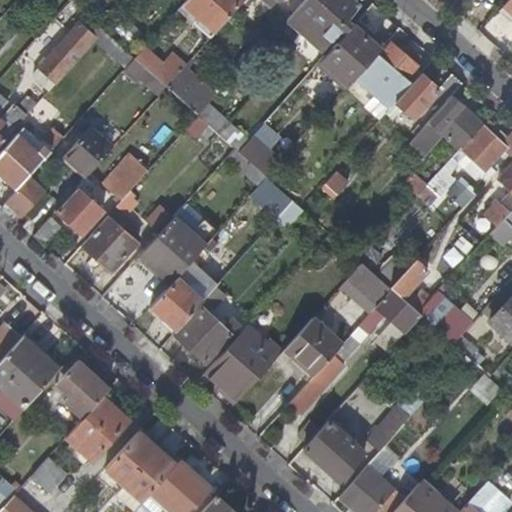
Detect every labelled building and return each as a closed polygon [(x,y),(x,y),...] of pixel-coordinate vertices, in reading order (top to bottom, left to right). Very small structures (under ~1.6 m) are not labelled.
[(185,0),(177,9),(209,37),(242,0),(185,0)] [(361,5),(355,0),(300,0),(286,16),(303,32),(327,54),(352,25),(347,20),(361,5)] [(511,0),(507,0),(502,6),(511,14),(511,0)] [(40,67),(56,81),(94,39),(102,29),(97,25),(90,18),(84,26),(80,23),(40,67)] [(384,45),(356,21),(354,23),(381,47),(384,45)] [(322,59),(349,83),(356,75),(376,53),(381,47),(354,23),(352,25),(327,54),(322,59)] [(94,39),(125,67),(134,58),(102,29),(94,39)] [(356,75),(390,106),(411,83),(406,79),(417,66),(389,42),(378,54),(376,53),(356,75)] [(175,75),(143,47),(134,58),(149,72),(165,86),(175,75)] [(140,83),(142,80),(149,72),(134,58),(125,67),(124,69),(140,83)] [(217,93),(185,64),(175,75),(165,86),(197,115),(210,101),(217,93)] [(149,72),(142,80),(158,94),(165,86),(149,72)] [(428,100),(438,109),(450,96),(462,83),(451,73),(436,90),(419,75),(411,83),(390,106),(384,113),(392,119),(400,109),(411,119),(428,100)] [(0,103),(5,99),(0,94),(0,143),(37,103),(27,94),(16,106),(14,104),(0,119),(0,103)] [(442,133),(458,148),(459,147),(480,124),(450,96),(438,109),(409,143),(422,155),(442,133)] [(28,115),(42,126),(56,109),(42,98),(28,115)] [(227,117),(210,101),(197,115),(208,125),(215,131),(227,117)] [(197,138),(208,125),(197,115),(186,128),(197,138)] [(229,119),(217,132),(234,148),(239,152),(251,138),(230,119),(229,119)] [(489,120),(484,126),(494,135),(499,130),(489,120)] [(477,178),(484,184),(511,153),(511,132),(508,137),(499,130),(494,135),(484,126),(462,149),(459,147),(458,148),(451,156),(457,161),(465,152),(485,170),(477,178)] [(0,153),(0,174),(16,189),(28,175),(63,136),(54,127),(40,142),(44,146),(37,153),(30,147),(34,142),(28,137),(24,141),(17,134),(0,153)] [(63,155),(85,176),(86,174),(110,148),(88,127),(63,155)] [(282,158),(255,133),(251,138),(239,152),(266,176),(282,158)] [(105,184),(122,199),(130,190),(150,168),(132,153),(105,184)] [(483,214),(496,226),(511,208),(511,164),(498,180),(511,192),(511,197),(508,195),(501,202),(497,199),(483,214)] [(335,170),(324,182),(336,193),(347,181),(335,170)] [(405,181),(417,192),(426,182),(414,171),(405,181)] [(449,182),(437,171),(426,182),(417,192),(427,203),(435,194),(436,195),(449,182)] [(93,180),(86,174),(85,176),(54,210),(81,234),(102,210),(83,192),(93,180)] [(28,175),(16,189),(0,207),(14,220),(43,188),(28,175)] [(250,193),(277,217),(292,200),(266,176),(250,193)] [(135,195),(130,190),(122,199),(116,205),(127,215),(138,202),(133,198),(135,195)] [(286,227),(302,209),(299,206),(292,200),(277,217),(276,218),(286,227)] [(186,240),(203,221),(184,204),(172,217),(167,223),(186,240)] [(146,222),(158,233),(167,223),(172,217),(161,206),(146,222)] [(506,223),(511,228),(511,208),(496,226),(490,232),(494,236),(506,223)] [(63,225),(51,214),(32,236),(44,246),(63,225)] [(127,234),(107,216),(80,245),(110,272),(136,243),(135,241),(131,238),(127,234)] [(138,255),(169,283),(192,258),(199,250),(209,239),(215,232),(203,221),(186,240),(167,223),(158,233),(138,255)] [(353,238),(345,247),(357,257),(365,248),(353,238)] [(215,244),(209,239),(199,250),(205,255),(215,244)] [(379,256),(368,245),(365,248),(357,257),(361,261),(368,268),(379,256)] [(394,255),(376,275),(389,286),(406,267),(394,255)] [(149,306),(175,330),(201,301),(215,286),(219,282),(192,258),(169,283),(149,306)] [(425,271),(413,260),(406,267),(389,286),(391,288),(417,311),(430,297),(423,291),(417,298),(407,290),(425,271)] [(348,276),(377,302),(391,288),(389,286),(376,275),(368,268),(361,261),(348,276)] [(339,285),(369,312),(377,302),(348,276),(339,285)] [(225,295),(215,286),(201,301),(207,306),(211,302),(215,306),(225,295)] [(384,314),(404,333),(420,315),(417,311),(391,288),(377,302),(369,312),(341,343),(313,374),(288,402),(299,413),(343,365),(340,363),(384,314)] [(470,322),(436,290),(430,297),(417,311),(420,315),(451,343),(459,333),(470,322)] [(511,294),(488,321),(511,342),(511,294)] [(199,306),(174,335),(204,362),(230,333),(199,306)] [(341,343),(311,317),(283,348),(313,374),(341,343)] [(0,329),(0,359),(20,337),(5,323),(0,329)] [(217,388),(234,403),(281,350),(269,339),(266,343),(246,325),(205,370),(221,384),(217,388)] [(476,348),(459,333),(451,343),(464,354),(468,357),(476,348)] [(0,408),(13,420),(59,369),(21,336),(20,337),(0,359),(0,408)] [(473,372),(478,366),(468,357),(464,354),(459,360),(473,372)] [(63,403),(81,419),(101,396),(108,389),(76,360),(64,375),(77,387),(63,403)] [(377,381),(368,373),(358,384),(367,392),(377,381)] [(473,387),(489,402),(502,388),(488,376),(486,373),(473,387)] [(414,385),(401,405),(416,415),(429,395),(414,385)] [(128,420),(101,396),(81,419),(65,437),(91,461),(128,420)] [(365,441),(377,451),(382,445),(408,417),(397,407),(365,441)] [(364,452),(327,419),(314,433),(305,443),(301,447),(338,481),(364,452)] [(296,435),(305,443),(314,433),(305,425),(296,435)] [(157,449),(138,432),(104,469),(123,486),(157,449)] [(365,464),(378,476),(395,457),(382,445),(377,451),(365,464)] [(118,499),(133,511),(142,502),(175,465),(157,449),(123,486),(127,489),(118,499)] [(65,473),(47,457),(29,477),(47,492),(65,473)] [(208,487),(179,461),(175,465),(142,502),(152,511),(156,511),(164,504),(173,511),(181,511),(190,502),(193,504),(208,487)] [(354,511),(389,511),(402,498),(378,476),(365,464),(337,496),(354,511)] [(0,480),(0,504),(1,505),(15,488),(3,478),(0,480)] [(496,489),(486,481),(457,511),(499,511),(500,511),(487,499),(496,489)] [(389,511),(450,511),(417,482),(402,498),(389,511)] [(31,511),(13,495),(0,509),(0,511),(31,511)] [(234,511),(216,495),(200,511),(234,511)]
